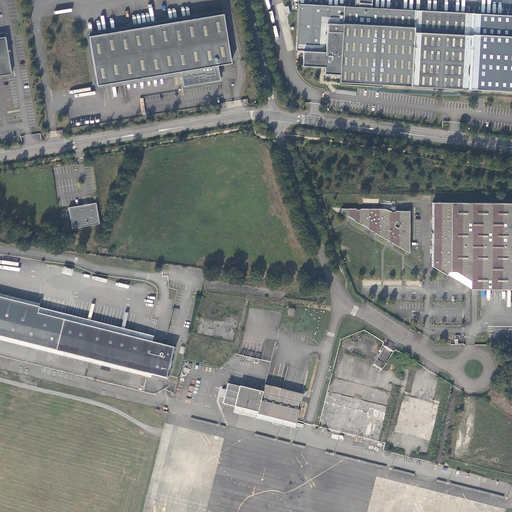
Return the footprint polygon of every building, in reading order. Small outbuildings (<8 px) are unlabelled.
[(339,82),(466,89),(470,14),(371,7),(371,3),(359,3),(358,0),(354,0),(354,7),(298,4),(296,50),(303,51),(302,66),(324,67),(324,74),(340,74),(339,82)] [(88,43),(90,43),(88,36),(223,13),(224,20),(226,20),(224,9),(86,32),(88,43)] [(95,78),(97,85),(180,71),(181,75),(183,86),(219,80),(217,65),(231,63),(224,20),(223,13),(88,36),(90,43),(95,78)] [(0,38),(0,75),(14,74),(8,38),(0,38)] [(97,85),(95,78),(93,79),(95,90),(181,75),(180,71),(97,85)] [(95,202),(68,207),(72,228),(99,223),(95,202)] [(480,288),(480,290),(511,290),(511,203),(432,203),(432,267),(446,276),(447,275),(448,273),(456,273),(480,288)] [(341,213),(409,253),(410,211),(383,211),(384,209),(342,209),(342,212),(341,213)] [(62,273),(72,276),(73,269),(63,267),(62,273)] [(471,290),(480,290),(480,288),(456,273),(448,273),(447,275),(471,290)] [(37,307),(0,297),(0,336),(56,351),(151,374),(168,379),(166,376),(173,349),(175,348),(164,345),(152,342),(63,320),(35,313),(37,307)] [(153,336),(37,307),(35,313),(63,320),(152,342),(153,336)] [(56,351),(0,336),(0,341),(150,379),(151,374),(56,351)] [(303,394),(264,385),(263,392),(239,386),(228,383),(222,403),(234,406),(233,413),(294,428),(295,424),(296,421),(301,401),(303,394)] [(433,441),(441,404),(403,395),(395,432),(402,433),(401,439),(423,444),(424,439),(433,441)]
